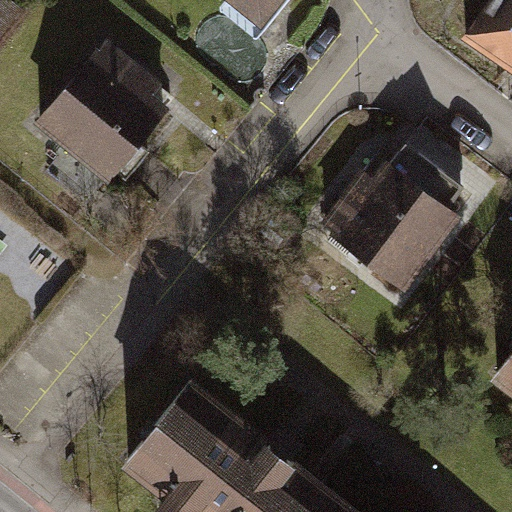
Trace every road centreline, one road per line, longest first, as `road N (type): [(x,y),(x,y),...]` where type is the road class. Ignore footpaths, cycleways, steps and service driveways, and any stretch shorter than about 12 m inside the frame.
road 1 (residential): [(0,488),(361,32)]
road 2 (residential): [(511,147),(361,32)]
